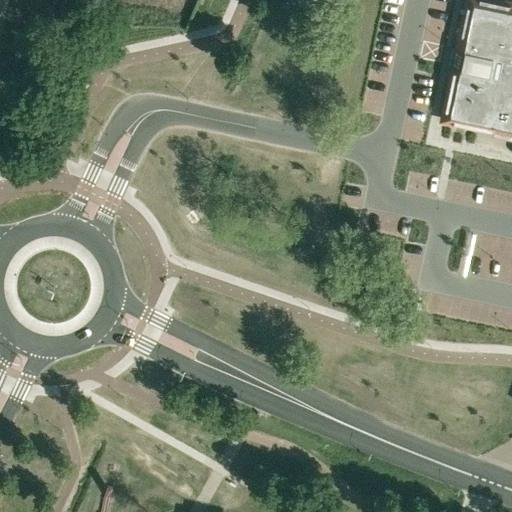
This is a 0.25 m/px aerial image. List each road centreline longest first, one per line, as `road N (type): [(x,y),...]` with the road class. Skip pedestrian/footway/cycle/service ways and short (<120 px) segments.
road 1 (tertiary): [(511,492),(251,383)]
road 2 (unclassified): [(385,151),(140,103)]
road 3 (unknown): [(391,444),(432,282)]
road 4 (tertiary): [(251,383),(205,345),(114,293)]
road 5 (tertiary): [(97,328),(251,383)]
road 6 (unclassified): [(96,242),(138,136),(134,117)]
road 7 (unclassified): [(134,117),(113,129),(63,224)]
